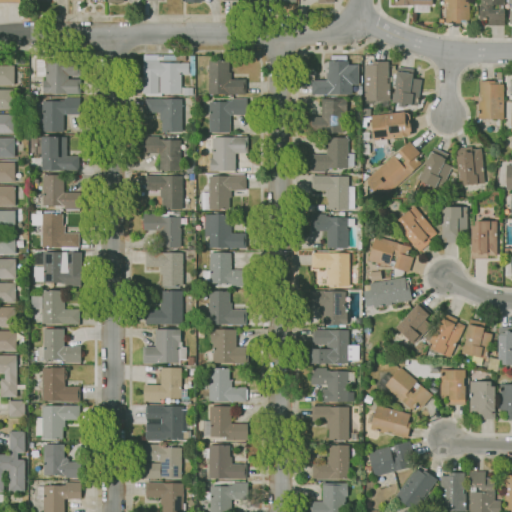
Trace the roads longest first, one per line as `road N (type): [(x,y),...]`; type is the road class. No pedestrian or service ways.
road 1 (residential): [(113,35),(112,511)]
road 2 (residential): [(282,511),(278,36)]
road 3 (residential): [(278,36),(0,34)]
road 4 (residential): [(358,22),(449,53),(511,54)]
